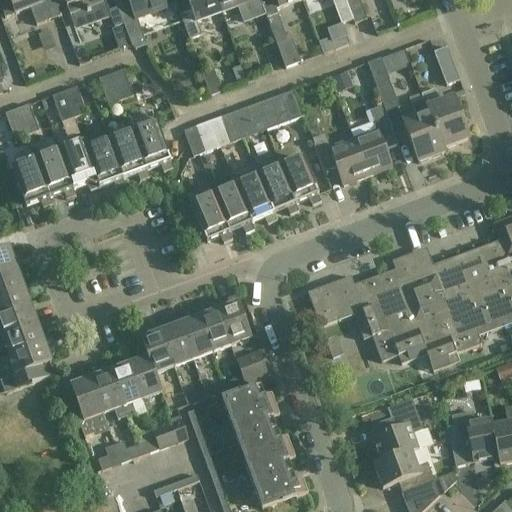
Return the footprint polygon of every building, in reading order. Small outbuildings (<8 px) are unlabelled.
[(9,0),(0,3),(0,7),(5,21),(30,12),(37,29),(61,20),(53,0),(9,0)] [(114,31),(123,28),(117,11),(109,14),(103,0),(62,0),(73,28),(109,15),(114,31)] [(113,0),(117,11),(123,28),(132,50),(135,53),(146,49),(136,20),(166,9),(162,0),(113,0)] [(197,26),(222,16),(216,0),(186,0),(191,13),(179,17),(189,44),(202,39),(197,26)] [(216,0),(222,16),(238,10),(244,25),(265,17),(259,2),(258,0),(216,0)] [(264,0),(259,2),(265,17),(276,48),(285,72),(301,66),(292,42),(289,43),(278,14),(303,5),(301,0),(264,0)] [(301,0),(303,5),(316,0),(331,0),(342,28),(353,24),(344,0),(301,0)] [(344,0),(353,24),(355,28),(367,23),(358,0),(344,0)] [(65,22),(54,27),(61,42),(71,38),(65,22)] [(461,41),(449,47),(465,83),(477,77),(461,41)] [(433,55),(446,89),(460,84),(447,51),(433,55)] [(404,54),(381,62),(387,77),(409,69),(404,54)] [(367,67),(383,109),(386,117),(399,112),(387,77),(381,62),(367,67)] [(133,100),(123,74),(111,78),(121,104),(133,100)] [(121,104),(111,78),(99,83),(108,109),(121,104)] [(86,117),(77,91),(65,95),(75,121),(86,117)] [(422,98),(423,101),(424,101),(443,152),(469,143),(453,102),(440,107),(435,93),(422,98)] [(303,120),(293,94),(269,103),(278,129),(303,120)] [(75,121),(65,95),(52,100),(61,126),(75,121)] [(424,101),(423,101),(410,107),(414,120),(402,124),(418,167),(445,157),(443,152),(424,101)] [(278,129),(269,103),(257,108),(267,133),(278,129)] [(39,133),(29,108),(17,113),(26,138),(39,133)] [(267,133),(257,108),(245,112),(254,138),(267,133)] [(377,134),(353,142),(367,181),(392,172),(385,153),(398,148),(386,117),(383,109),(370,114),(377,134)] [(254,138),(245,112),(233,116),(243,142),(254,138)] [(26,138),(17,113),(5,117),(14,142),(26,138)] [(243,142),(233,116),(220,121),(230,147),(243,142)] [(230,147),(220,121),(195,130),(205,156),(230,147)] [(157,127),(138,134),(132,136),(146,174),(161,169),(163,176),(173,173),(170,166),(171,165),(157,127)] [(205,156),(195,130),(184,135),(193,160),(205,156)] [(149,181),(146,174),(132,136),(109,145),(123,183),(137,178),(140,185),(149,181)] [(367,181),(353,142),(330,151),(327,143),(314,148),(324,175),(336,171),(343,190),(367,181)] [(109,145),(86,153),(100,191),(114,186),(116,193),(126,190),(123,183),(109,145)] [(280,170),(296,208),(309,203),(312,210),(321,206),(302,161),(315,155),(311,145),(289,155),(293,164),(280,170)] [(83,146),(59,155),(73,193),(87,187),(90,194),(100,191),(86,153),(83,146)] [(76,200),(73,193),(59,155),(36,163),(50,201),(64,196),(66,203),(76,200)] [(52,208),(50,201),(36,163),(12,172),(26,210),(40,205),(43,212),(52,208)] [(257,180),(258,180),(274,218),(287,212),(290,219),(299,215),(296,208),(280,170),(277,163),(254,172),(257,180)] [(257,180),(235,189),(251,227),(265,222),(268,228),(277,225),(274,218),(258,180),(257,180)] [(235,189),(213,199),(229,236),(242,231),(245,238),(254,234),(251,227),(235,189)] [(229,236),(213,199),(191,208),(207,246),(220,240),(223,247),(232,243),(229,236)] [(416,275),(410,259),(392,265),(395,274),(361,286),(368,303),(360,306),(351,280),(307,296),(320,331),(354,319),(363,344),(372,340),(381,366),(399,360),(402,368),(427,359),(433,376),(459,366),(456,358),(482,348),(479,340),(511,327),(511,220),(493,228),(499,245),(416,275)] [(0,275),(15,269),(8,250),(0,253),(0,275)] [(0,275),(0,297),(23,289),(15,269),(0,275)] [(0,318),(30,308),(23,289),(0,297),(0,318)] [(230,310),(219,314),(231,349),(251,342),(235,299),(227,302),(230,310)] [(210,317),(199,321),(212,356),(231,349),(219,314),(216,306),(208,309),(210,317)] [(0,340),(37,327),(30,308),(0,318),(0,340)] [(191,324),(180,328),(193,363),(212,356),(199,321),(197,314),(188,316),(191,324)] [(172,331),(161,335),(174,370),(193,363),(180,328),(177,321),(169,324),(172,331)] [(0,353),(6,351),(9,359),(44,346),(37,327),(0,340),(0,353)] [(141,342),(148,361),(154,377),(174,370),(161,335),(158,328),(150,331),(153,338),(141,342)] [(51,343),(44,346),(9,359),(0,362),(0,376),(3,383),(0,384),(5,397),(53,379),(48,367),(51,366),(47,354),(54,351),(51,343)] [(235,360),(243,380),(245,388),(268,380),(258,352),(235,360)] [(148,361),(129,368),(142,404),(161,397),(153,377),(154,377),(148,361)] [(142,404),(129,368),(110,375),(126,420),(136,417),(132,407),(142,404)] [(71,389),(80,415),(75,417),(85,443),(109,434),(104,419),(91,382),(88,374),(80,377),(83,385),(71,389)] [(337,379),(341,390),(355,385),(351,374),(337,379)] [(126,420),(110,375),(91,382),(104,419),(115,415),(118,423),(126,420)] [(245,388),(243,380),(224,387),(227,395),(245,388)] [(227,395),(224,387),(204,394),(207,402),(227,395)] [(257,404),(253,393),(222,404),(230,426),(263,414),(259,403),(257,404)] [(207,402),(204,394),(184,402),(187,409),(207,402)] [(271,399),(264,401),(259,403),(263,414),(275,410),(271,399)] [(372,442),(380,466),(417,452),(412,438),(423,434),(412,403),(387,412),(395,434),(372,442)] [(279,421),(275,410),(263,414),(267,425),(279,421)] [(508,427),(493,430),(492,430),(498,462),(500,469),(511,466),(511,410),(505,412),(508,427)] [(202,436),(194,414),(187,417),(195,438),(202,436)] [(267,425),(263,414),(230,426),(238,447),(269,436),(265,426),(267,425)] [(492,430),(493,430),(491,423),(476,426),(474,415),(451,420),(453,429),(447,431),(455,471),(469,468),(468,463),(473,462),(474,467),(498,462),(492,430)] [(188,443),(181,422),(171,426),(179,446),(188,443)] [(179,446),(171,426),(152,433),(160,453),(179,446)] [(160,453),(152,433),(142,436),(146,447),(137,450),(140,461),(160,453)] [(210,458),(202,436),(195,438),(203,460),(210,458)] [(273,446),(269,436),(238,447),(246,469),(279,457),(275,446),(273,446)] [(287,441),(279,444),(275,446),(279,457),(291,452),(287,441)] [(123,444),(114,447),(121,468),(140,461),(137,450),(127,453),(123,444)] [(121,468),(114,447),(105,450),(108,460),(98,464),(102,475),(121,468)] [(417,452),(380,466),(374,468),(383,493),(406,484),(410,495),(435,486),(423,451),(418,453),(417,452)] [(295,463),(291,452),(279,457),(283,468),(295,463)] [(283,468),(279,457),(246,469),(254,490),(285,479),(281,469),(283,468)] [(214,470),(210,458),(203,460),(211,482),(218,479),(231,475),(228,466),(214,470)] [(455,477),(440,483),(443,495),(444,496),(456,485),(455,477)] [(197,479),(175,487),(178,494),(200,485),(197,479)] [(226,501),(218,479),(211,482),(219,503),(226,501)] [(289,489),(285,479),(254,490),(261,511),(263,511),(295,500),(291,489),(289,489)] [(303,484),(295,487),(291,489),(295,500),(296,503),(308,498),(303,484)] [(427,511),(440,500),(435,486),(410,495),(401,498),(406,511),(427,511)] [(178,494),(175,487),(153,495),(156,502),(178,494)] [(229,511),(226,501),(219,503),(222,511),(229,511)]
